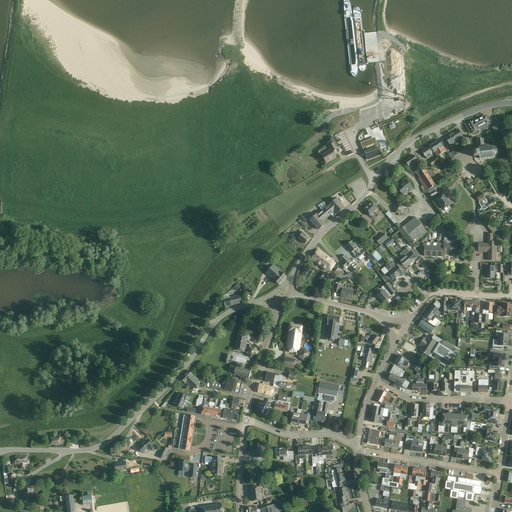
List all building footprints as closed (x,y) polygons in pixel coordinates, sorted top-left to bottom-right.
[(344,110),(323,118),(326,123),(346,115),(344,110)] [(467,124),(472,133),(490,124),(488,122),(486,123),(486,122),(483,117),(474,122),(473,120),(467,124)] [(499,130),(503,137),(504,137),(507,135),(508,135),(504,128),(499,130)] [(458,129),(445,137),(450,145),(462,137),(458,129)] [(364,152),(367,160),(381,154),(379,147),(376,141),(375,141),(374,139),(372,139),(373,142),(362,146),(365,152),(364,152)] [(479,156),(479,158),(492,157),(495,156),(497,153),(497,150),(495,148),(491,147),(483,148),(483,145),(484,145),(483,139),(477,139),(478,148),(478,151),(473,151),(474,157),(479,156)] [(434,152),(443,166),(447,163),(441,154),(446,151),(439,140),(430,146),(434,152)] [(322,155),(326,162),(336,156),(333,152),(337,149),(334,143),(329,146),(331,150),(322,155)] [(425,157),(427,159),(432,155),(430,153),(433,152),(429,147),(422,151),(426,157),(425,157)] [(405,161),(409,168),(410,167),(411,167),(412,166),(413,165),(413,164),(417,161),(413,155),(405,161)] [(419,180),(426,191),(436,185),(424,168),(416,173),(420,179),(419,180)] [(397,188),(403,195),(408,191),(409,193),(413,189),(405,180),(397,188)] [(479,203),(483,201),(482,198),(484,197),(481,193),(475,196),(479,203)] [(345,206),(349,202),(341,194),(339,196),(340,198),(339,199),(345,206)] [(443,195),(436,199),(444,209),(450,204),(443,195)] [(322,211),(326,216),(334,209),(338,214),(344,208),(337,199),(327,207),(324,202),(318,206),(322,211)] [(479,203),(483,210),(489,207),(490,208),(496,204),(493,200),(488,203),(486,199),(483,201),(479,203)] [(370,216),(378,208),(372,202),(364,210),(370,216)] [(399,213),(399,216),(405,216),(406,208),(404,207),(404,206),(398,203),(393,207),(396,213),(399,213)] [(310,220),(318,230),(325,224),(321,220),(326,216),(322,211),(317,215),(317,214),(310,220)] [(395,226),(412,246),(427,233),(415,217),(402,228),(398,224),(399,223),(388,212),(386,214),(395,226)] [(486,222),(495,218),(492,212),(483,217),(486,222)] [(298,239),(305,244),(309,238),(305,235),(306,235),(301,231),(296,237),(298,238),(298,239)] [(388,239),(383,233),(376,239),(380,245),(388,239)] [(488,260),(495,260),(496,242),(492,242),(493,234),(488,234),(488,244),(478,244),(478,251),(488,252),(488,260)] [(392,238),(385,244),(387,246),(394,240),(392,238)] [(353,251),(355,254),(354,255),(357,258),(365,252),(357,242),(354,244),(352,242),(346,246),(351,252),(353,251)] [(403,251),(412,263),(415,261),(416,262),(421,258),(413,249),(410,252),(407,248),(403,251)] [(318,250),(311,260),(327,271),(334,261),(318,250)] [(377,261),(382,258),(377,250),(372,254),(377,261)] [(399,261),(406,270),(411,266),(410,265),(412,263),(403,251),(400,254),(403,258),(399,261)] [(347,266),(348,266),(354,273),(359,269),(352,262),(345,255),(341,260),(344,263),(342,265),(345,267),(347,266)] [(371,269),(374,266),(369,260),(365,257),(362,260),(371,269)] [(261,263),(267,268),(269,264),(264,259),(261,263)] [(389,265),(398,277),(401,275),(402,276),(407,272),(399,263),(395,266),(392,262),(389,265)] [(266,273),(279,284),(286,276),(273,265),(266,273)] [(382,271),(392,284),(397,280),(396,279),(398,277),(389,265),(382,271)] [(384,291),(377,295),(383,302),(389,297),(391,296),(396,292),(388,282),(383,285),(384,286),(381,288),(384,291)] [(353,291),(343,288),(341,297),(351,300),(353,291)] [(242,303),(239,295),(223,300),(225,307),(242,303)] [(453,310),(459,310),(460,301),(454,300),(450,300),(450,303),(450,308),(453,308),(453,310)] [(429,310),(437,317),(440,313),(437,311),(439,309),(441,306),(439,305),(440,303),(436,301),(433,305),(429,310)] [(462,311),(466,311),(466,308),(472,308),(472,302),(465,302),(464,307),(463,307),(462,311)] [(476,323),(481,323),(482,314),(479,314),(480,309),(480,303),(472,302),(472,308),(476,308),(475,315),(476,315),(476,323)] [(482,323),(488,323),(489,314),(492,314),(492,311),(493,303),(486,303),(486,310),(482,310),(482,315),(483,315),(482,323)] [(503,316),(510,317),(511,305),(504,304),(503,307),(497,307),(497,314),(503,315),(503,316)] [(425,320),(434,326),(437,326),(441,322),(436,319),(437,317),(429,310),(424,316),(427,318),(425,320)] [(325,338),(331,339),(333,327),(332,327),(334,316),(328,316),(327,322),(325,338)] [(331,339),(338,340),(340,324),(340,317),(334,316),(332,327),(333,327),(331,339)] [(435,329),(422,320),(418,326),(431,334),(435,329)] [(287,349),(299,350),(302,326),(290,324),(287,349)] [(499,340),(508,340),(508,335),(502,334),(502,331),(496,331),(496,337),(499,337),(499,340)] [(370,342),(375,345),(379,339),(375,335),(374,337),(370,334),(369,337),(367,340),(370,343),(370,342)] [(428,356),(445,367),(446,366),(449,362),(448,362),(454,353),(457,349),(443,341),(434,335),(432,338),(429,336),(427,340),(423,338),(419,345),(422,347),(420,351),(428,356)] [(247,353),(252,357),(256,354),(256,349),(250,348),(249,349),(246,347),(247,338),(237,337),(235,350),(245,352),(245,350),(248,352),(247,353)] [(492,349),(503,349),(503,346),(508,346),(508,340),(499,340),(493,340),(492,349)] [(363,367),(368,368),(369,362),(372,350),(367,348),(364,347),(365,345),(358,344),(357,346),(362,347),(361,352),(365,354),(364,361),(365,361),(363,367)] [(309,358),(310,352),(305,348),(299,351),(298,357),(303,360),(309,358)] [(493,360),(505,360),(506,360),(506,356),(505,356),(505,354),(497,354),(497,351),(490,350),(490,356),(493,356),(493,360)] [(402,364),(407,366),(410,361),(399,355),(395,363),(401,366),(402,364)] [(284,366),(294,367),(294,366),(297,366),(298,363),(299,363),(299,361),(295,361),(295,359),(284,358),(284,366)] [(489,369),(497,369),(497,366),(503,367),(503,365),(504,365),(504,362),(504,361),(505,361),(505,360),(493,360),(494,360),(494,363),(490,363),(489,369)] [(417,361),(412,369),(417,372),(422,364),(417,361)] [(388,379),(396,383),(399,378),(401,373),(404,375),(403,375),(405,372),(403,370),(394,365),(388,377),(389,378),(388,379)] [(234,374),(249,379),(250,376),(251,377),(252,374),(250,374),(251,371),(236,367),(230,366),(229,373),(234,374)] [(350,381),(356,382),(359,369),(352,368),(351,377),(350,381)] [(181,379),(193,390),(201,382),(193,375),(189,371),(181,379)] [(454,392),(472,392),(472,386),(472,382),(470,382),(470,378),(474,378),(475,371),(455,371),(454,392)] [(266,378),(285,382),(286,378),(283,377),(283,376),(279,375),(279,376),(275,375),(276,374),(267,372),(266,378)] [(493,391),(501,392),(502,383),(500,383),(501,381),(500,380),(500,379),(501,379),(502,374),(495,373),(494,378),(495,378),(493,391)] [(225,390),(240,394),(243,381),(228,377),(226,385),(210,381),(208,387),(224,391),(225,390)] [(287,389),(291,390),(293,384),(285,383),(285,382),(266,378),(265,381),(273,383),(280,385),(279,387),(287,389)] [(402,386),(407,389),(409,383),(399,378),(396,383),(402,387),(402,386)] [(479,386),(478,393),(488,393),(488,386),(488,380),(479,380),(478,386),(479,386)] [(316,421),(324,423),(326,414),(327,414),(327,413),(329,413),(329,411),(328,409),(329,403),(333,401),(334,401),(335,396),(337,397),(338,391),(339,391),(339,386),(320,382),(317,382),(315,393),(316,393),(315,399),(317,399),(317,401),(315,411),(318,412),(316,421)] [(265,395),(272,397),(274,388),(265,385),(260,384),(258,392),(265,394),(265,395)] [(376,400),(381,403),(383,400),(388,402),(390,398),(385,396),(387,393),(381,390),(376,400)] [(179,393),(177,399),(187,403),(188,401),(187,401),(188,397),(179,393)] [(187,403),(177,399),(174,405),(183,409),(185,405),(186,406),(187,403)] [(266,414),(269,415),(273,408),(269,407),(271,404),(264,401),(262,403),(259,402),(257,407),(260,408),(259,411),(266,414)] [(274,410),(287,412),(289,403),(275,401),(274,410)] [(429,419),(433,420),(433,419),(433,416),(433,411),(429,411),(429,405),(423,405),(423,413),(422,417),(429,418),(429,419)] [(373,415),(382,416),(383,409),(380,408),(380,407),(374,406),(373,415)] [(488,420),(497,422),(499,409),(495,409),(495,408),(492,408),(483,407),(482,412),(489,413),(488,420)] [(292,422),(299,424),(301,412),(301,410),(298,409),(297,414),(294,414),(294,411),(291,410),(290,418),(293,419),(292,422)] [(299,424),(306,425),(306,422),(309,423),(311,414),(308,413),(307,416),(304,415),(304,412),(301,412),(299,424)] [(451,433),(454,433),(455,415),(442,414),(442,422),(439,422),(438,432),(444,432),(445,427),(451,427),(451,433)] [(195,416),(184,415),(183,422),(194,423),(195,416)] [(377,423),(381,424),(382,416),(373,415),(371,422),(377,423)] [(463,434),(467,434),(467,430),(468,430),(469,423),(468,423),(468,420),(467,420),(468,416),(455,415),(454,433),(457,433),(457,427),(464,428),(463,434)] [(386,427),(393,428),(393,425),(397,426),(397,424),(401,425),(402,419),(396,418),(395,419),(388,417),(386,427)] [(194,423),(183,422),(182,428),(193,430),(194,423)] [(489,441),(492,442),(493,441),(495,434),(491,433),(492,428),(485,426),(486,424),(471,422),(471,423),(469,423),(468,430),(470,430),(473,431),(474,428),(483,430),(483,433),(485,433),(484,440),(490,440),(489,441)] [(193,430),(182,428),(181,435),(192,437),(193,430)] [(370,429),(367,444),(378,446),(380,431),(370,429)] [(192,437),(181,435),(180,442),(191,444),(192,437)] [(411,451),(417,452),(418,442),(412,441),(413,439),(406,438),(405,444),(412,445),(411,451)] [(392,448),(393,441),(386,439),(384,447),(392,448)] [(138,449),(142,453),(148,447),(151,451),(155,448),(148,440),(143,445),(141,444),(140,446),(140,447),(138,449)] [(418,442),(417,452),(422,453),(423,445),(426,446),(427,442),(418,440),(418,442)] [(392,448),(399,449),(399,447),(402,447),(403,442),(400,441),(400,442),(393,441),(392,448)] [(191,444),(180,442),(178,449),(182,450),(190,451),(191,444)] [(440,456),(445,456),(447,449),(450,449),(450,446),(447,445),(447,447),(441,446),(440,456)] [(164,459),(169,449),(163,446),(158,456),(164,459)] [(456,458),(462,459),(464,450),(461,449),(461,447),(455,446),(454,452),(457,453),(456,458)] [(296,456),(296,464),(300,464),(299,459),(306,459),(306,455),(305,447),(299,447),(299,455),(296,456)] [(331,459),(331,460),(333,460),(333,458),(336,458),(336,450),(332,450),(332,447),(325,447),(326,459),(331,459)] [(485,461),(490,462),(490,459),(489,459),(491,451),(481,449),(481,448),(477,447),(475,455),(482,456),(482,460),(485,460),(485,461)] [(283,457),(283,460),(294,460),(293,451),(287,452),(287,448),(275,448),(276,457),(283,457)] [(469,451),(464,450),(462,459),(468,460),(469,454),(473,455),(473,449),(470,449),(469,451)] [(20,465),(20,469),(25,469),(25,464),(27,464),(27,463),(27,455),(14,455),(14,460),(12,460),(12,465),(14,465),(20,465)] [(214,475),(221,476),(222,472),(223,472),(223,464),(221,463),(221,458),(215,458),(211,457),(211,463),(215,463),(214,475)] [(189,461),(180,460),(179,464),(180,464),(179,471),(180,471),(179,473),(183,473),(184,472),(187,472),(190,472),(190,477),(196,478),(197,465),(191,464),(191,466),(188,465),(189,461)] [(115,463),(116,472),(127,470),(126,462),(115,463)] [(385,479),(389,479),(391,469),(388,469),(389,464),(378,463),(377,469),(380,470),(380,473),(386,474),(385,479)] [(334,470),(331,471),(333,482),(332,482),(333,488),(343,486),(342,482),(344,481),(345,481),(344,478),(343,478),(342,474),(341,474),(340,468),(339,465),(333,466),(334,469),(334,470)] [(416,491),(417,491),(418,482),(419,477),(420,469),(413,468),(412,476),(416,476),(415,481),(414,484),(409,483),(408,489),(416,491)] [(433,483),(438,484),(439,473),(432,471),(431,477),(434,478),(433,483)] [(452,511),(471,511),(472,509),(465,508),(466,500),(473,501),(474,494),(481,495),(482,487),(481,487),(482,482),(448,476),(447,481),(446,481),(445,489),(451,490),(450,498),(457,499),(456,511),(453,510),(452,511)] [(426,492),(433,493),(434,487),(432,487),(432,484),(428,483),(426,492)] [(251,488),(252,501),(262,500),(261,494),(263,494),(263,489),(261,489),(260,487),(251,488)] [(339,489),(337,490),(338,494),(339,499),(340,504),(341,508),(345,507),(344,503),(347,503),(346,498),(344,498),(344,497),(347,496),(348,496),(347,492),(346,492),(345,488),(339,489)] [(23,502),(32,502),(32,498),(31,498),(31,490),(24,490),(23,502)] [(82,497),(83,505),(92,504),(91,496),(90,493),(87,494),(87,497),(82,497)] [(65,501),(65,511),(68,511),(75,511),(73,495),(64,496),(59,497),(60,502),(65,501)] [(383,508),(387,509),(388,499),(384,499),(384,500),(377,499),(376,506),(383,508)] [(391,509),(399,511),(400,502),(392,501),(391,509)] [(411,511),(417,511),(420,502),(413,501),(411,511)] [(407,504),(400,502),(399,511),(406,511),(407,504)]
